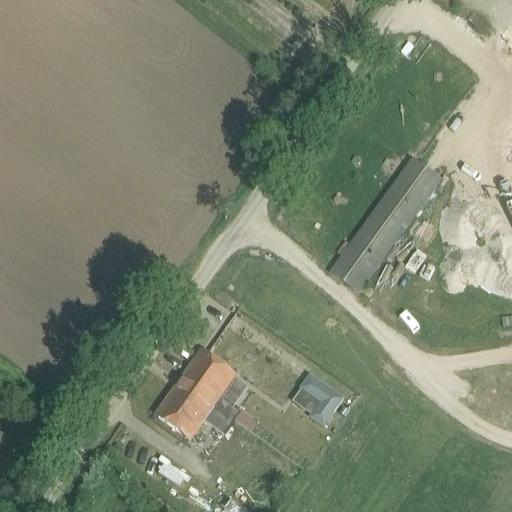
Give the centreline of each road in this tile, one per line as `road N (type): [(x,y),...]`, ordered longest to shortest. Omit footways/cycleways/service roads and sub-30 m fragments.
road 1 (unclassified): [(45,511),(407,0)]
road 2 (unknown): [(254,216),(432,365)]
